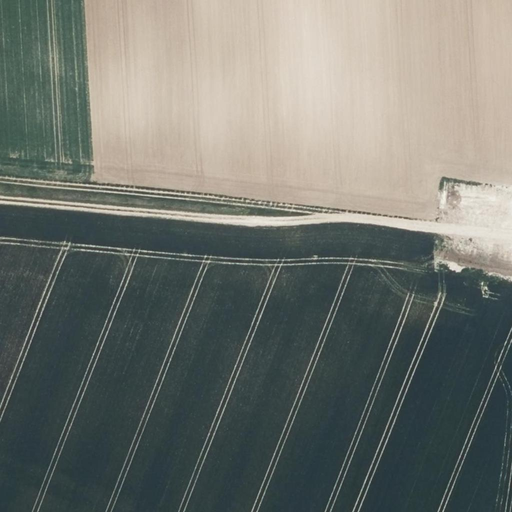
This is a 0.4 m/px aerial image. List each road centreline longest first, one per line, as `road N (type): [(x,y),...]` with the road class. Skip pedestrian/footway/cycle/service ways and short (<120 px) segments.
road 1 (track): [(511,229),(371,219),(277,224),(0,193)]
road 2 (track): [(371,219),(0,176)]
